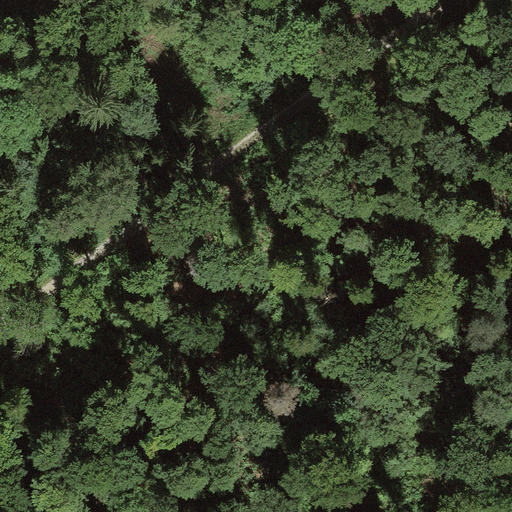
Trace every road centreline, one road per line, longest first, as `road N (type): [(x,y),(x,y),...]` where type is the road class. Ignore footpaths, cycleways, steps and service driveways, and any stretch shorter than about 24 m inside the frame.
road 1 (track): [(399,30),(290,211),(133,511)]
road 2 (track): [(0,327),(440,0)]
